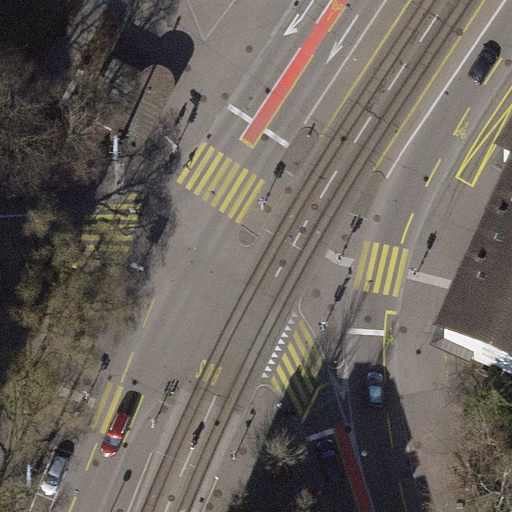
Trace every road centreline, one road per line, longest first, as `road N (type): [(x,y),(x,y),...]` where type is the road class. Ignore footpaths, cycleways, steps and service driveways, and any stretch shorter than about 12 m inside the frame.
road 1 (primary): [(355,417),(391,221),(412,172),(511,25)]
road 2 (primary): [(190,247),(82,511)]
road 3 (primary): [(355,417),(261,304),(190,247)]
road 4 (residential): [(190,247),(133,230),(0,233)]
road 5 (primary): [(280,81),(190,247)]
